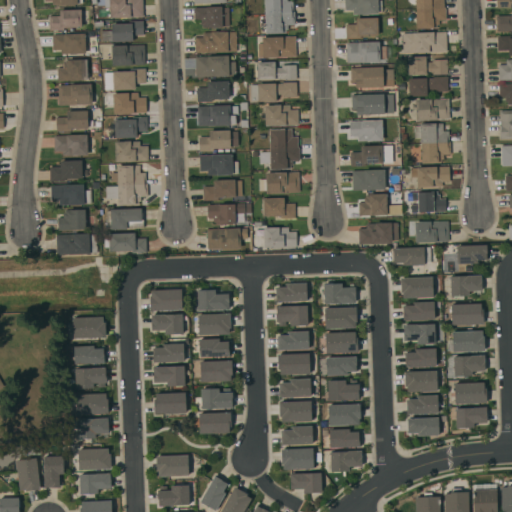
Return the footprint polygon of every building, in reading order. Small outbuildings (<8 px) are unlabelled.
[(142,0),(143,17),(130,17),(109,18),(109,0),(142,0)] [(263,0),(287,0),(287,1),(292,1),(293,12),(294,12),(294,25),(287,25),(287,30),(285,30),(285,33),(265,34),(263,0)] [(377,0),(377,1),(381,0),(381,12),(377,12),(378,14),(368,15),(362,15),(352,15),(352,10),(344,11),(344,0),(377,0)] [(415,0),(443,0),(444,7),(445,7),(445,20),(438,20),(438,25),(436,25),(436,28),(416,29),(415,0)] [(511,0),(511,7),(496,8),(495,0),(511,0)] [(229,26),(222,26),(222,28),(202,28),(202,25),(200,25),(200,20),(194,21),(193,8),(221,7),(221,8),(228,8),(229,26)] [(81,10),(81,27),(63,28),(63,30),(49,31),(49,16),(59,16),(59,10),(81,10)] [(511,31),(496,31),(496,16),(510,16),(511,13),(511,31)] [(377,18),(378,36),(360,36),(360,38),(345,39),(345,25),(356,24),(356,19),(377,18)] [(142,21),(143,35),(134,35),(134,40),(132,40),(132,41),(112,42),(112,41),(101,41),(100,31),(111,31),(111,24),(128,23),(128,21),(142,21)] [(194,38),(202,38),(202,33),(211,33),(210,32),(217,32),(227,32),(235,32),(236,51),(228,51),(228,52),(207,53),(207,52),(195,53),(194,38)] [(446,52),(429,52),(429,53),(402,53),(402,34),(412,33),(445,32),(446,52)] [(74,34),(74,33),(78,33),(78,34),(84,34),(85,54),(70,54),(60,54),(60,50),(52,50),(52,35),(74,34)] [(496,36),(511,36),(511,38),(511,37),(511,55),(508,56),(508,50),(497,51),(496,36)] [(295,57),(278,57),(278,58),(262,58),(258,58),(257,44),(262,43),(262,38),(295,37),(295,57)] [(345,43),(358,43),(358,42),(379,42),(379,46),(386,46),(387,59),(379,59),(379,62),(346,63),(345,43)] [(111,46),(126,45),(126,46),(143,45),(144,65),(112,66),(111,46)] [(195,57),(228,56),(228,62),(235,62),(235,75),(228,75),(228,76),(196,77),(195,57)] [(407,57),(425,56),(425,57),(427,57),(427,62),(432,62),(431,60),(447,60),(447,74),(432,75),(432,74),(426,74),(426,75),(408,75),(407,57)] [(85,80),(57,81),(56,68),(62,68),(62,63),(64,63),(64,60),(67,60),(84,60),(85,80)] [(511,79),(498,80),(497,65),(505,65),(505,60),(511,60),(511,79)] [(296,80),(281,80),(281,79),(275,79),(275,80),(257,80),(256,62),(274,62),(276,62),(276,68),(281,68),(281,65),(296,65),(296,80)] [(382,67),(382,70),(393,69),(393,81),(383,81),(383,87),(355,88),(355,82),(350,82),(350,68),(382,67)] [(145,69),(145,83),(134,84),(135,90),(113,90),(104,90),(103,73),(112,73),(112,72),(130,71),(130,69),(145,69)] [(426,78),(426,79),(433,79),(433,77),(447,77),(447,91),(433,92),(433,89),(428,90),(428,95),(426,95),(426,96),(409,97),(408,79),(426,78)] [(228,81),(228,82),(236,82),(237,101),(227,101),(227,99),(211,99),(211,102),(196,102),(196,88),(207,88),(207,82),(228,81)] [(296,82),(296,97),(282,97),(282,95),(277,95),(277,101),(275,101),(257,102),(257,101),(250,101),(250,85),(257,85),(257,84),(275,83),(275,84),(282,84),(282,82),(296,82)] [(511,83),(511,104),(507,105),(507,102),(505,102),(504,97),(499,97),(498,84),(511,83)] [(57,86),(70,85),(91,84),(91,104),(76,105),(58,106),(57,86)] [(146,113),(113,114),(113,105),(103,105),(103,96),(112,96),(112,94),(138,93),(138,98),(145,97),(146,113)] [(383,94),(384,114),(356,115),(355,110),(351,110),(351,95),(383,94)] [(448,99),(449,119),(441,119),(441,118),(436,119),(436,120),(415,120),(415,100),(448,99)] [(197,106),(229,105),(229,106),(236,106),(240,103),(247,102),(247,110),(241,110),(241,111),(237,113),(238,115),(236,115),(236,124),(230,124),(230,125),(197,126),(197,106)] [(264,106),(274,106),(274,105),(280,105),(280,106),(289,105),(289,110),(297,110),(298,125),(265,126),(264,106)] [(511,139),(499,139),(498,124),(499,124),(499,111),(511,110),(511,139)] [(87,111),(87,128),(70,129),(70,131),(56,132),(56,117),(66,117),(66,111),(87,111)] [(146,117),(147,132),(136,132),(136,138),(114,139),(114,120),(114,119),(116,119),(116,118),(121,117),(121,120),(132,119),(132,117),(146,117)] [(381,120),(382,140),(357,141),(357,137),(349,137),(349,122),(381,120)] [(442,123),(442,131),(448,131),(448,142),(449,142),(450,155),(443,155),(443,160),(441,160),(441,162),(438,162),(438,163),(421,163),(420,139),(414,139),(414,126),(420,126),(420,124),(442,123)] [(270,163),(259,164),(259,153),(269,152),(268,130),(291,129),(291,137),(297,137),(297,148),(298,148),(299,160),(292,161),(292,165),(290,165),(290,168),(287,168),(287,169),(270,169),(270,163)] [(198,152),(198,137),(209,137),(209,131),(229,130),(229,132),(237,131),(238,146),(230,146),(230,148),(213,149),(213,151),(198,152)] [(53,136),(86,135),(87,155),(77,156),(71,156),(71,155),(62,155),(62,151),(54,152),(53,136)] [(148,161),(115,163),(114,142),(123,142),(123,141),(130,141),(130,142),(139,141),(139,146),(147,146),(148,161)] [(511,145),(511,165),(501,166),(500,146),(511,145)] [(381,146),(382,163),(364,164),(364,166),(350,167),(349,152),(360,152),(360,146),(381,146)] [(199,155),(232,154),(232,175),(216,176),(216,175),(207,176),(207,171),(199,171),(199,155)] [(49,167),(60,167),(60,161),(81,160),(81,163),(82,163),(82,167),(81,167),(81,171),(82,171),(82,175),(81,175),(81,178),(64,179),(64,181),(49,182),(49,167)] [(118,198),(105,199),(105,187),(117,186),(117,181),(111,181),(111,173),(117,173),(116,166),(139,165),(139,173),(145,173),(145,175),(146,175),(146,183),(147,183),(147,196),(140,197),(140,202),(138,202),(138,204),(135,204),(135,205),(118,206),(118,198)] [(449,166),(449,182),(441,182),(442,187),(417,188),(416,177),(411,178),(410,168),(449,166)] [(351,171),(384,170),(385,190),(352,191),(351,171)] [(265,191),(258,191),(258,179),(265,179),(265,173),(298,172),(298,193),(265,194),(265,191)] [(203,201),(202,186),(213,186),(213,180),(234,180),(235,198),(217,198),(217,200),(203,201)] [(50,185),(83,185),(83,190),(90,190),(91,203),(84,203),(84,205),(58,206),(58,201),(51,201),(50,185)] [(411,213),(410,205),(417,204),(417,200),(410,201),(410,193),(430,192),(437,192),(437,198),(439,198),(439,199),(444,199),(445,212),(411,213)] [(386,206),(392,206),(393,214),(386,214),(386,215),(358,216),(358,203),(364,202),(363,198),(366,198),(365,195),(386,194),(386,206)] [(261,198),(283,198),(283,204),(294,204),(295,218),(280,219),(280,216),(262,217),(261,198)] [(207,204),(244,204),(244,213),(235,213),(235,224),(221,224),(221,225),(215,225),(215,222),(212,222),(212,218),(207,218),(207,204)] [(106,229),(106,210),(141,209),(141,210),(143,210),(143,228),(106,229)] [(85,230),(57,231),(57,218),(62,218),(62,213),(64,213),(64,210),(84,210),(85,230)] [(447,221),(448,242),(415,243),(414,222),(447,221)] [(397,223),(398,240),(391,241),(391,243),(358,244),(358,229),(366,229),(365,224),(397,223)] [(263,228),(288,227),(288,232),(296,232),(296,247),(263,248),(263,228)] [(206,229),(246,228),(247,239),(240,239),(240,248),(207,250),(206,229)] [(146,253),(131,253),(131,251),(108,252),(108,248),(104,248),(103,234),(134,233),(134,238),(146,238),(146,253)] [(56,235),(88,234),(88,235),(96,234),(96,253),(89,253),(89,254),(69,255),(56,255),(56,235)] [(487,245),(488,260),(478,260),(478,263),(456,264),(456,246),(487,245)] [(423,247),(424,265),(404,266),(404,263),(394,263),(393,248),(423,247)] [(480,275),(481,291),(468,291),(468,296),(450,297),(449,277),(480,275)] [(431,277),(432,298),(402,299),(402,293),(400,293),(400,278),(431,277)] [(324,304),(323,284),(326,284),(326,283),(333,282),(333,284),(341,284),(341,288),(354,288),(355,303),(324,304)] [(275,302),(275,287),(284,287),(284,284),(306,283),(306,301),(275,302)] [(181,289),(181,310),(150,311),(149,296),(151,296),(151,290),(181,289)] [(197,311),(197,290),(215,290),(215,294),(228,294),(229,310),(197,311)] [(403,321),(402,306),(412,306),(411,302),(433,302),(434,320),(403,321)] [(451,325),(450,305),(480,304),(480,309),(482,309),(483,324),(451,325)] [(307,325),(289,326),(289,321),(285,322),(285,326),(278,326),(278,322),(275,322),(275,314),(276,314),(276,307),(306,305),(307,325)] [(356,307),(356,322),(355,322),(355,328),(324,329),(323,309),(356,307)] [(198,335),(197,315),(229,313),(230,328),(228,328),(229,334),(198,335)] [(182,314),(182,334),(164,335),(164,330),(151,330),(150,315),(182,314)] [(73,339),(72,318),(102,317),(103,323),(105,323),(105,338),(73,339)] [(433,324),(434,344),(416,344),(416,340),(403,341),(402,332),(403,332),(403,325),(433,324)] [(277,351),(277,336),(286,335),(286,332),(308,331),(308,349),(277,351)] [(452,353),(452,351),(447,352),(446,341),(451,340),(451,332),(481,331),(482,337),(483,337),(484,351),(452,353)] [(325,354),(324,333),(354,332),(355,338),(357,338),(357,352),(325,354)] [(199,357),(198,340),(220,339),(220,342),(229,342),(230,355),(229,355),(229,356),(199,357)] [(152,363),(152,348),(161,348),(161,345),(183,344),(184,361),(152,363)] [(74,364),(73,346),(95,346),(95,349),(105,349),(105,362),(104,363),(74,364)] [(405,367),(405,353),(415,352),(415,349),(435,349),(436,366),(405,367)] [(279,375),(279,369),(277,369),(277,354),(308,353),(309,374),(279,375)] [(452,357),(484,355),(484,371),(471,372),(471,376),(453,377),(452,357)] [(357,357),(357,372),(348,372),(348,376),(326,376),(325,358),(357,357)] [(200,382),(199,362),(231,361),(231,375),(230,375),(230,381),(200,382)] [(184,386),(166,387),(166,382),(153,382),(152,374),(153,374),(153,367),(183,366),(184,386)] [(105,367),(105,374),(106,374),(106,383),(104,383),(104,387),(97,388),(97,383),(93,383),(93,388),(75,389),(74,369),(105,367)] [(436,371),(436,391),(406,392),(406,386),(404,386),(404,372),(436,371)] [(279,398),(278,383),(288,383),(288,380),(309,379),(310,397),(279,398)] [(327,401),(327,381),(329,381),(329,380),(336,380),(344,380),(345,385),(349,385),(349,380),(356,380),(356,384),(358,384),(358,393),(358,400),(327,401)] [(454,404),(453,384),(483,383),(483,388),(485,388),(486,403),(454,404)] [(201,410),(200,389),(203,389),(203,388),(210,388),(210,389),(218,388),(218,393),(222,393),(222,389),(229,388),(229,393),(232,393),(232,401),(231,401),(232,408),(201,410)] [(76,415),(75,395),(105,393),(105,399),(107,399),(108,414),(76,415)] [(184,393),(185,413),(154,414),(153,400),(155,400),(155,394),(184,393)] [(436,395),(437,413),(406,414),(406,400),(417,400),(416,396),(436,395)] [(281,422),(281,417),(279,417),(278,402),(310,401),(311,421),(281,422)] [(328,425),(327,405),(359,404),(359,419),(358,419),(358,424),(328,425)] [(486,407),(486,423),(473,423),(473,428),(455,428),(454,409),(486,407)] [(230,412),(231,427),(228,427),(229,433),(199,434),(198,414),(230,412)] [(437,417),(438,436),(417,436),(416,433),(407,433),(406,419),(437,417)] [(76,419),(107,418),(108,433),(95,434),(95,438),(87,439),(87,440),(80,440),(80,439),(77,439),(76,419)] [(281,445),(280,431),(282,431),(282,430),(290,429),(289,427),(311,426),(312,444),(281,445)] [(348,429),(349,432),(360,432),(360,446),(329,448),(328,430),(348,429)] [(107,448),(108,454),(110,454),(110,469),(78,470),(77,450),(107,448)] [(312,448),(313,468),(283,470),(283,464),(281,464),(280,449),(312,448)] [(360,451),(361,466),(348,467),(348,471),(330,472),(329,452),(360,451)] [(187,455),(188,475),(158,476),(157,471),(156,471),(155,456),(187,455)] [(43,457),(63,456),(63,474),(58,474),(59,488),(43,488),(43,457)] [(15,460),(36,458),(39,490),(25,492),(25,490),(19,491),(15,460)] [(78,475),(109,473),(110,488),(97,489),(97,494),(89,494),(89,495),(82,495),(82,494),(79,494),(78,475)] [(320,473),(321,493),(303,493),(303,489),(290,489),(289,480),(290,480),(290,474),(320,473)] [(214,476),(227,483),(222,492),(225,493),(215,511),(199,502),(214,476)] [(511,511),(502,511),(502,509),(501,509),(500,487),(506,487),(506,481),(511,481),(511,511)] [(188,505),(173,505),(173,506),(158,506),(157,491),(159,491),(159,486),(166,486),(166,490),(170,490),(170,485),(188,485),(188,505)] [(219,511),(234,487),(247,494),(246,496),(250,499),(243,511),(219,511)] [(468,511),(443,511),(443,494),(450,494),(450,488),(460,488),(460,492),(468,492),(468,511)] [(496,489),(496,511),(472,511),(472,490),(496,489)] [(415,511),(415,497),(423,497),(423,493),(431,493),(431,497),(439,496),(439,511),(415,511)] [(0,511),(0,498),(18,498),(18,511),(0,511)] [(110,500),(111,504),(116,504),(116,511),(79,511),(79,508),(81,508),(80,501),(110,500)]
